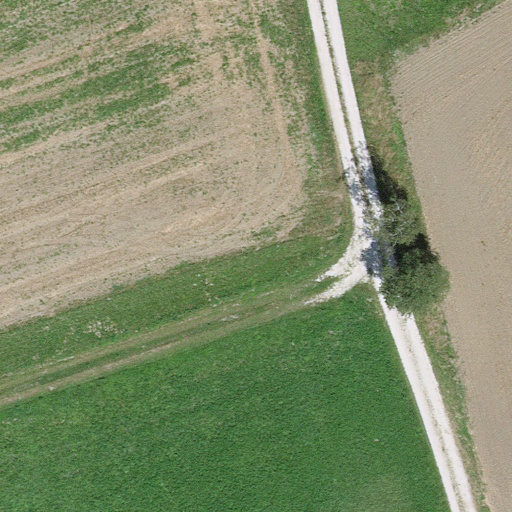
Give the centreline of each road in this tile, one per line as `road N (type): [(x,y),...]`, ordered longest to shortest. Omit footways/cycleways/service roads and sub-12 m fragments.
road 1 (track): [(319,0),(384,261),(463,511)]
road 2 (track): [(0,397),(384,261)]
